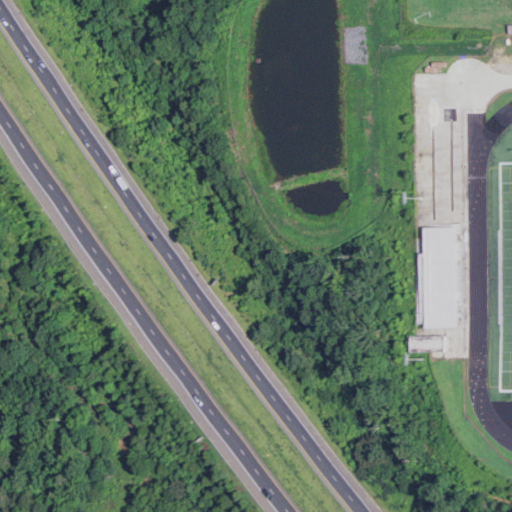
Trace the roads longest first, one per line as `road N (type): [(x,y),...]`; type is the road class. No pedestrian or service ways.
road 1 (motorway): [(361,511),(181,274),(0,8)]
road 2 (motorway): [(0,111),(287,511)]
